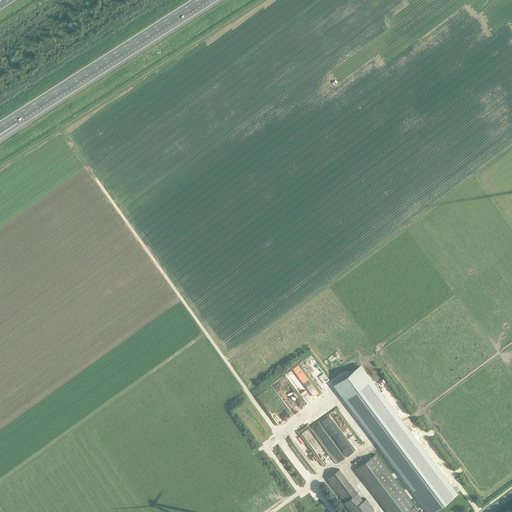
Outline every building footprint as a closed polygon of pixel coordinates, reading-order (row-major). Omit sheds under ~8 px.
[(431,511),(457,493),(361,365),(333,385),(429,511),(431,511)] [(286,407),(297,401),(290,386),(286,388),(284,385),(281,386),(282,388),(279,389),(281,394),(280,394),(286,407)] [(262,398),(279,429),(291,422),(280,402),(278,403),(272,392),(262,398)] [(328,431),(331,429),(326,419),(323,421),(328,431)] [(325,437),(320,423),(315,424),(321,439),(325,437)] [(305,433),(311,445),(316,443),(310,431),(305,433)] [(355,446),(358,444),(348,431),(344,433),(355,446)] [(278,444),(303,479),(308,476),(309,477),(305,480),(306,483),(314,477),(296,453),(286,439),(278,444)] [(414,511),(417,510),(417,509),(383,464),(376,454),(355,470),(386,511),(414,511)] [(344,503),(351,511),(368,511),(374,508),(366,498),(363,500),(339,469),(327,478),(345,502),(344,503)]
